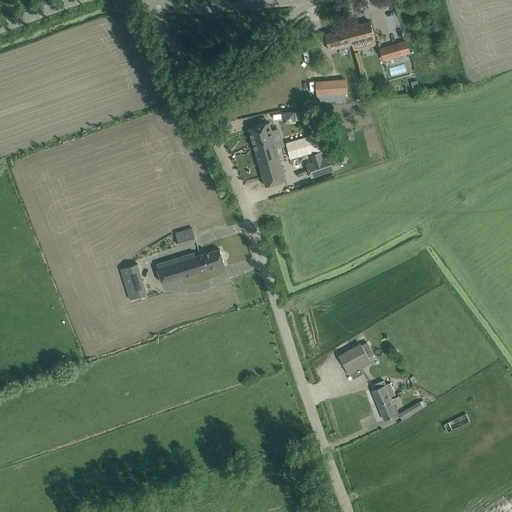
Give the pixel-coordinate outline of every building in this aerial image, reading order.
[(370,21),(348,27),(352,44),(375,38),(370,21)] [(330,50),(352,44),(348,27),(325,34),(330,50)] [(406,41),(380,49),(383,60),(409,52),(406,41)] [(405,62),(389,68),(393,77),(409,71),(405,62)] [(317,96),(339,94),(338,80),(316,82),(317,96)] [(417,80),(411,82),(414,91),(420,90),(417,80)] [(298,109),(285,110),(285,122),(298,122),(298,109)] [(249,128),(266,186),(286,180),(269,122),(249,128)] [(334,170),(329,157),(323,159),(322,159),(323,160),(323,162),(314,165),(313,162),(306,164),(311,178),(334,170)] [(196,239),(192,228),(186,230),(189,241),(196,239)] [(157,264),(163,284),(224,264),(220,249),(196,256),(195,252),(157,264)] [(130,299),(147,294),(138,264),(121,269),(130,299)] [(361,344),(339,356),(349,375),(371,362),(368,357),(366,354),(363,347),(362,345),(361,344)] [(385,402),(392,399),(391,396),(395,394),(390,383),(386,385),(384,380),(372,385),(374,390),(372,390),(378,404),(385,402)] [(385,420),(399,414),(392,399),(385,402),(378,404),(385,420)] [(420,402),(408,409),(411,414),(423,407),(420,402)] [(445,423),(449,431),(471,421),(467,413),(445,423)] [(412,438),(391,459),(396,463),(392,467),(401,476),(415,463),(411,459),(423,448),(412,438)]
